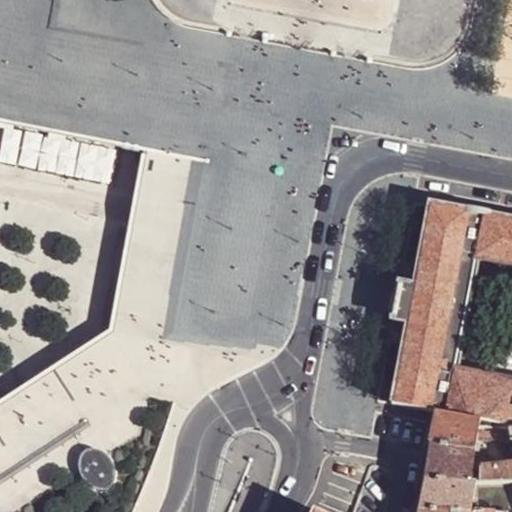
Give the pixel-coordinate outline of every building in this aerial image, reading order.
[(0,0),(0,122),(38,130),(114,144),(143,150),(157,152),(158,145),(157,139),(153,136),(144,131),(160,41),(160,36),(159,32),(155,28),(150,26),(136,24),(101,18),(97,12),(99,0),(0,0)] [(250,0),(379,25),(387,20),(390,0),(250,0)] [(511,221),(430,206),(429,208),(414,288),(399,285),(395,306),(393,321),(408,323),(393,405),(437,414),(482,423),(511,428),(511,430),(511,429),(511,382),(457,372),(442,369),(463,259),(478,261),(511,267),(511,221)] [(457,372),(478,261),(463,259),(442,369),(457,372)] [(431,446),(476,450),(477,441),(480,429),(482,423),(437,414),(431,436),(429,446),(431,446)] [(480,429),(477,441),(507,440),(508,430),(480,429)] [(427,471),(425,481),(471,482),(471,481),(473,468),(476,450),(431,446),(427,471)] [(511,465),(482,467),(480,482),(511,482),(511,465)] [(421,501),(419,511),(464,511),(470,511),(475,482),(475,481),(471,481),(471,482),(425,481),(421,501)] [(127,511),(0,486),(0,511),(127,511)]
